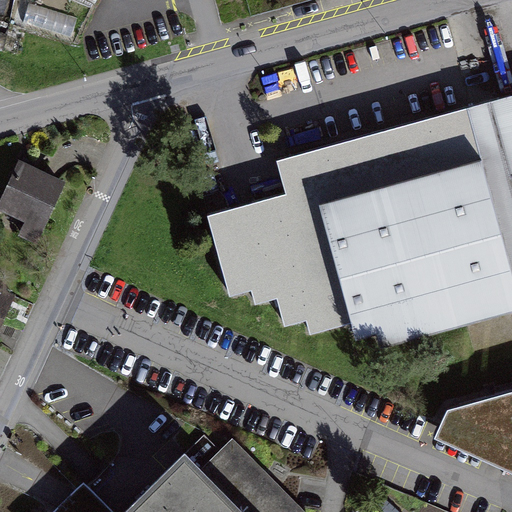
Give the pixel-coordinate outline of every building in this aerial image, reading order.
[(511,94),(467,106),(511,268),(511,94)] [(511,306),(511,268),(467,106),(277,158),(286,192),(208,213),(230,294),(251,288),(255,302),(277,296),(285,324),(306,318),(310,332),(353,320),(357,334),(377,329),(381,342),(511,306)] [(58,179),(20,162),(0,205),(39,222),(58,179)] [(0,313),(9,293),(0,289),(0,313)] [(511,389),(447,407),(434,435),(511,471),(511,389)] [(304,511),(233,438),(202,470),(185,452),(166,469),(124,511),(59,511),(56,509),(53,511),(304,511)] [(114,511),(84,482),(56,509),(59,511),(114,511)]
